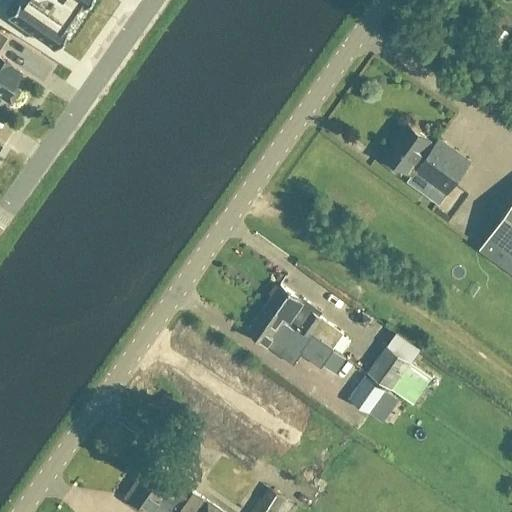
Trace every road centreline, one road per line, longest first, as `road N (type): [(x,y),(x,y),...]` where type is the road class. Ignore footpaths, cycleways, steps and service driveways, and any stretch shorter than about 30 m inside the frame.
road 1 (tertiary): [(24,511),(389,0)]
road 2 (residential): [(0,228),(154,0)]
road 3 (unknown): [(367,30),(511,128)]
